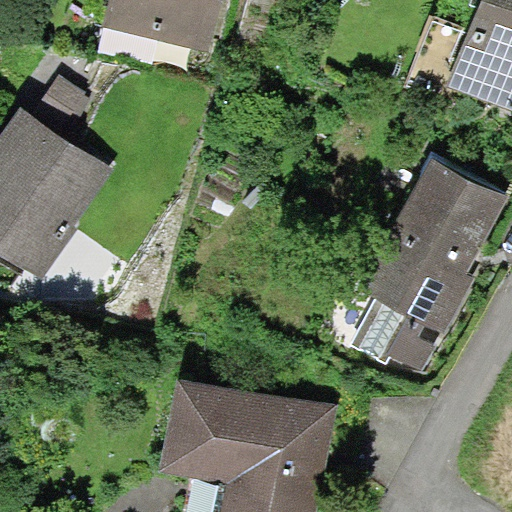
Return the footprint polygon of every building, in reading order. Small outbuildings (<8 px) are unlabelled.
[(222,0),(109,0),(103,27),(209,53),(222,0)] [(511,0),(480,0),(446,86),(511,110),(511,0)] [(60,74),(33,116),(60,134),(87,92),(60,74)] [(33,116),(19,106),(0,133),(0,250),(42,280),(77,229),(73,226),(112,170),(60,134),(33,116)] [(508,198),(432,157),(360,288),(376,297),(351,345),(386,364),(391,355),(421,372),(475,277),(468,273),(508,198)] [(317,511),(337,406),(179,377),(161,470),(228,483),(222,511),(317,511)]
